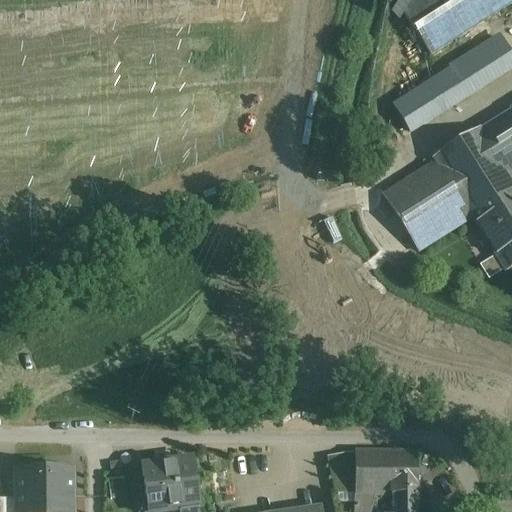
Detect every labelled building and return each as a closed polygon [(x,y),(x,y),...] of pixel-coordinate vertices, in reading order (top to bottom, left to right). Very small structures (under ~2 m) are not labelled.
[(511,0),(418,0),(401,12),(430,57),(456,40),(474,29),(511,3),(511,0)] [(474,29),(456,40),(463,52),(481,40),(474,29)] [(511,59),(500,41),(462,65),(477,90),(511,68),(511,59)] [(462,65),(393,108),(409,134),(477,90),(462,65)] [(511,110),(509,112),(510,114),(480,133),(479,132),(433,161),(503,271),(505,273),(511,269),(511,110)] [(436,165),(382,199),(417,254),(471,220),(436,165)] [(495,258),(481,267),(489,280),(503,271),(495,258)] [(417,511),(417,455),(354,455),(353,511),(371,511),(372,499),(393,499),(393,511),(417,511)] [(192,463),(141,470),(147,511),(179,511),(198,509),(192,463)] [(44,511),(44,474),(21,474),(21,481),(16,481),(16,501),(16,511),(44,511)] [(66,480),(66,474),(44,474),(44,511),(72,511),(72,500),(72,480),(66,480)] [(84,511),(84,500),(72,500),(72,511),(84,511)] [(16,511),(16,501),(4,501),(4,511),(16,511)]
